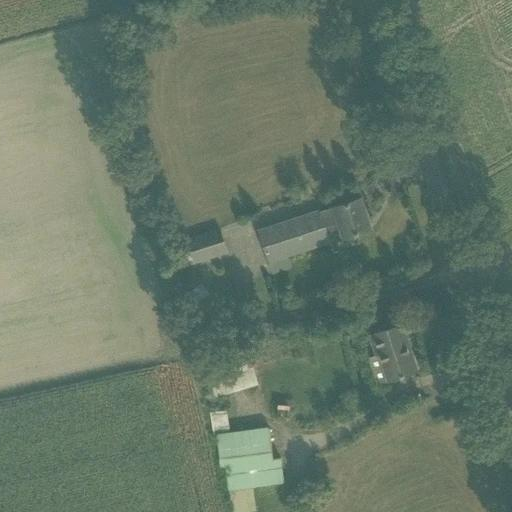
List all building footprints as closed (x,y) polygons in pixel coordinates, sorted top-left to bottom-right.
[(259,230),(269,263),(330,243),(329,240),(343,235),(344,238),(371,229),(361,198),(333,207),(333,208),(320,212),(319,211),(259,230)] [(186,240),(194,264),(229,252),(227,247),(220,228),(186,240)] [(344,276),(332,280),(337,295),(349,291),(344,276)] [(196,288),(189,294),(196,303),(203,297),(196,288)] [(373,334),(388,382),(418,372),(402,324),(373,334)] [(246,344),(204,357),(210,377),(210,378),(253,367),(246,344)] [(230,434),(216,436),(220,468),(225,468),(228,491),(253,487),(284,483),(280,459),(274,459),(270,429),(230,434)]
